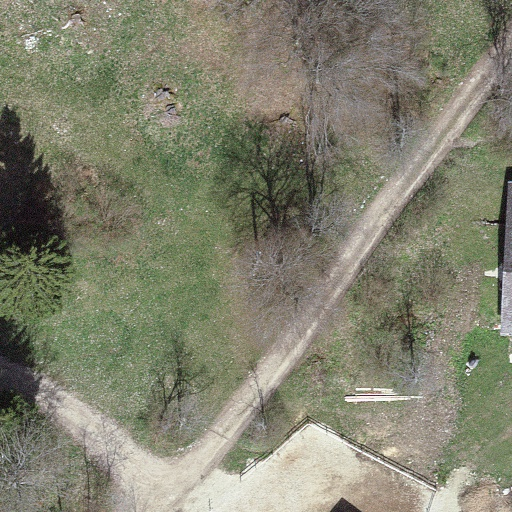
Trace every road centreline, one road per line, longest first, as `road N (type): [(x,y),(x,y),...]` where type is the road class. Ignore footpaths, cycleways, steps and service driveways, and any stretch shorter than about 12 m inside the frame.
road 1 (track): [(149,511),(275,382),(511,31)]
road 2 (track): [(0,379),(104,435),(161,497)]
